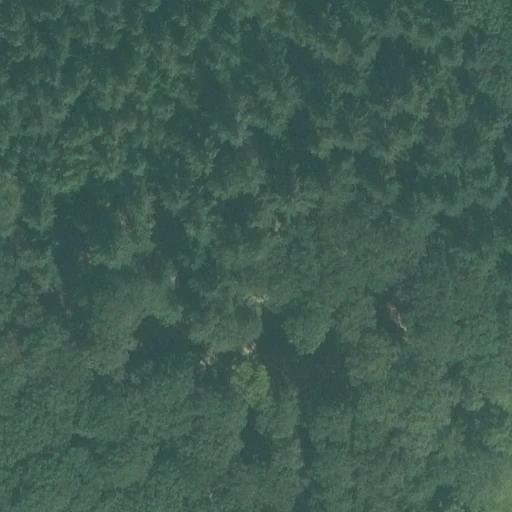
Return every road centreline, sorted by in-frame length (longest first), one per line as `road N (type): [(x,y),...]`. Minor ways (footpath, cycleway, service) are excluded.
road 1 (track): [(0,369),(235,511)]
road 2 (track): [(387,511),(511,301)]
